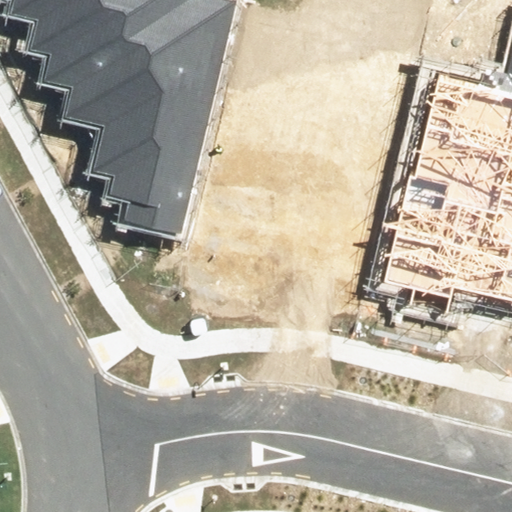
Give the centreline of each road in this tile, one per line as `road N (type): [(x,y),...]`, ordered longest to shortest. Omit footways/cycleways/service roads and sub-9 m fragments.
road 1 (residential): [(65,450),(268,431),(511,485)]
road 2 (residential): [(65,450),(0,319)]
